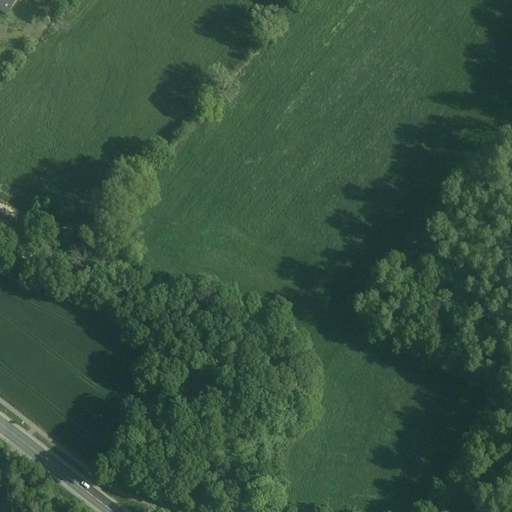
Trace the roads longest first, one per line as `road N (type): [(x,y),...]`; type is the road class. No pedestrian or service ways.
road 1 (track): [(0,211),(154,231),(292,293),(412,486),(459,511)]
road 2 (primary): [(12,434),(112,511)]
